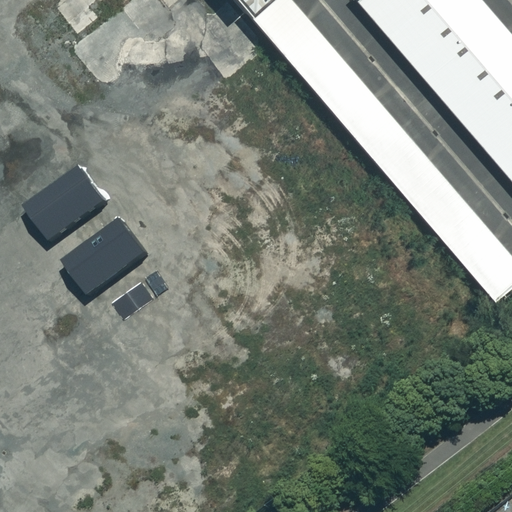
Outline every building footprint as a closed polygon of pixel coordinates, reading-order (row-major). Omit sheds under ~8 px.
[(241,0),(261,21),(285,0),(241,0)] [(511,42),(476,0),(353,0),(511,189),(511,42)] [(511,285),(511,259),(295,1),(261,30),(491,303),(511,285)] [(319,406),(332,419),(350,440),(403,394),(374,359),(319,406)] [(332,419),(319,406),(296,379),(230,436),(265,476),(332,419)]
